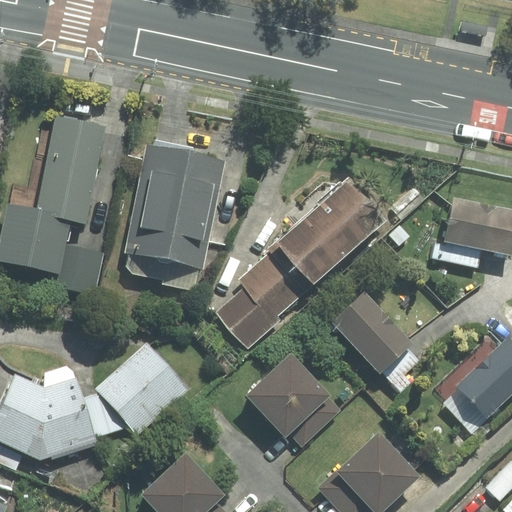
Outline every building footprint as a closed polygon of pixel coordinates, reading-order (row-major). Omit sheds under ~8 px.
[(488,27),(463,21),(461,31),(486,36),(488,27)] [(105,126),(55,116),(36,208),(7,202),(0,237),(0,261),(58,273),(64,245),(69,218),(86,221),(105,126)] [(226,162),(148,146),(125,253),(129,254),(126,266),(133,274),(163,280),(162,285),(194,291),(199,268),(203,269),(226,162)] [(216,312),(248,348),(280,320),(277,316),(387,221),(349,178),(268,248),(272,252),(240,279),(246,287),(216,312)] [(511,209),(454,197),(445,241),(481,249),(511,254),(511,209)] [(477,268),(481,249),(445,241),(436,240),(432,259),(477,268)] [(96,294),(103,253),(64,245),(58,273),(55,287),(96,294)] [(365,292),(332,323),(381,374),(382,373),(408,348),(413,343),(365,292)] [(444,404),(471,433),(511,393),(511,341),(511,340),(508,338),(498,348),(488,338),(434,389),(446,402),(444,404)] [(146,343),(96,389),(99,392),(129,426),(137,435),(188,390),(146,343)] [(419,361),(408,348),(382,373),(400,392),(410,383),(403,375),(419,361)] [(291,354),(247,396),(286,437),(290,434),(302,447),(341,410),(329,397),(330,395),(291,354)] [(44,387),(15,374),(0,407),(0,441),(40,460),(97,442),(95,436),(83,398),(76,377),(66,366),(45,373),(44,387)] [(99,392),(83,398),(95,436),(129,426),(99,392)] [(383,511),(422,476),(379,431),(318,488),(340,511),(368,511),(372,508),(375,511),(383,511)] [(186,454),(140,495),(156,511),(223,511),(216,504),(225,496),(186,454)] [(485,489),(499,503),(511,489),(511,462),(511,461),(485,489)]
